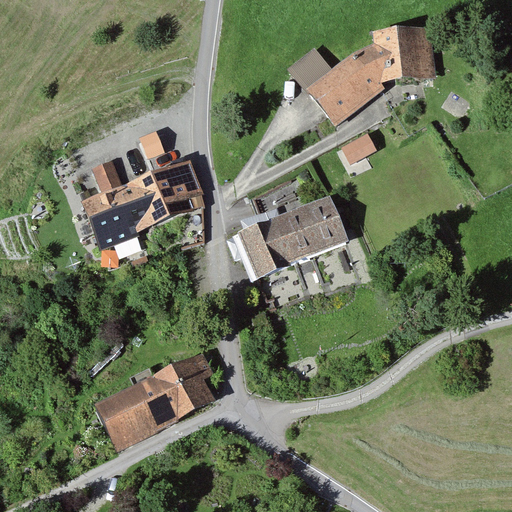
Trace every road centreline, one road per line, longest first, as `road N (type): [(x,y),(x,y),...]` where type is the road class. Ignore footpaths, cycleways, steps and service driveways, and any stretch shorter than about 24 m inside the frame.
road 1 (track): [(511,319),(468,328),(372,393),(319,408),(239,406)]
road 2 (track): [(239,406),(21,511)]
